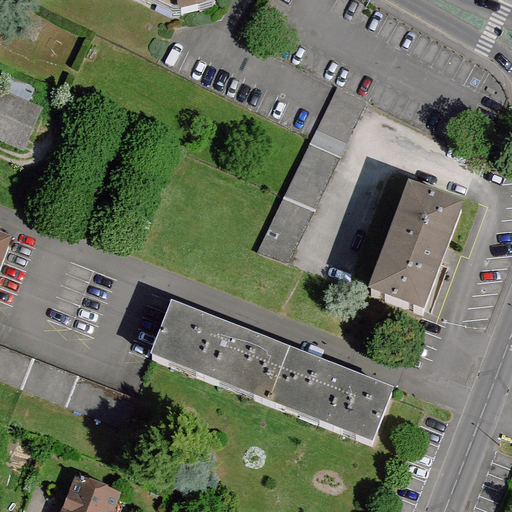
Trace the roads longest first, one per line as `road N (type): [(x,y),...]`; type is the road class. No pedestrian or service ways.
road 1 (residential): [(511,335),(443,511)]
road 2 (tertiary): [(412,0),(511,67)]
